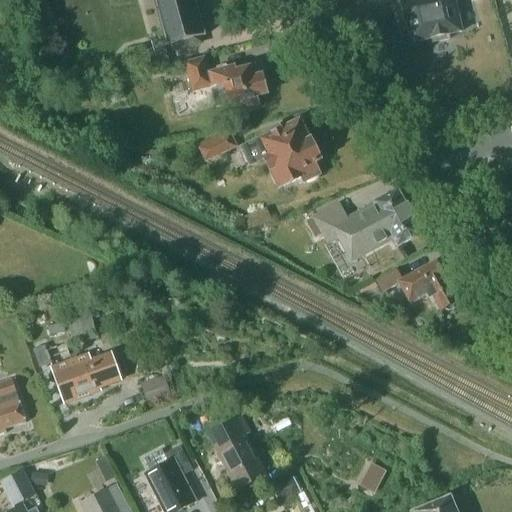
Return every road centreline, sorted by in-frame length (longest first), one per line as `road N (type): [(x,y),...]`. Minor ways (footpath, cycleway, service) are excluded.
road 1 (tertiary): [(431,170),(283,0)]
road 2 (tertiary): [(511,314),(431,170)]
